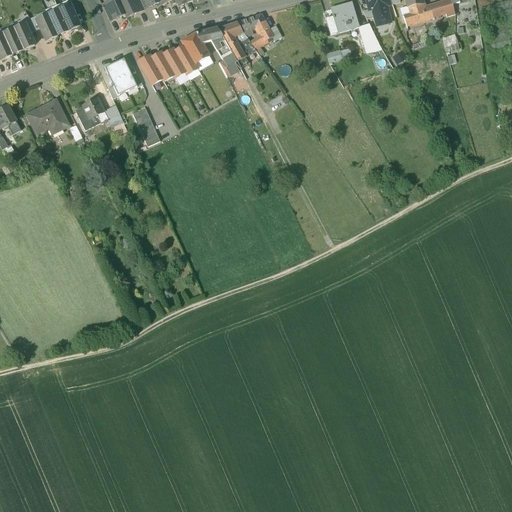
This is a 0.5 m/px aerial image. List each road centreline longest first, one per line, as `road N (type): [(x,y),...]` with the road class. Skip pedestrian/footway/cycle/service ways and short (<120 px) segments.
road 1 (track): [(511,161),(128,341),(0,374)]
road 2 (residential): [(283,0),(106,47)]
